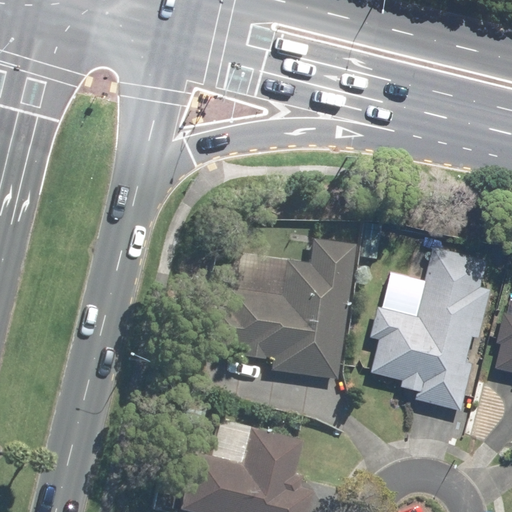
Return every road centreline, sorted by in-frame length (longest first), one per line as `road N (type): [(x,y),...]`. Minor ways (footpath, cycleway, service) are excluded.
road 1 (primary): [(395,96),(167,161),(89,251)]
road 2 (primary): [(89,251),(30,511)]
road 3 (secondary): [(395,96),(146,37)]
road 4 (primary): [(146,37),(89,251)]
road 5 (residential): [(370,511),(396,468),(426,467),(453,479),(460,511)]
road 6 (secondary): [(267,0),(404,31)]
road 7 (primary): [(146,37),(12,8)]
